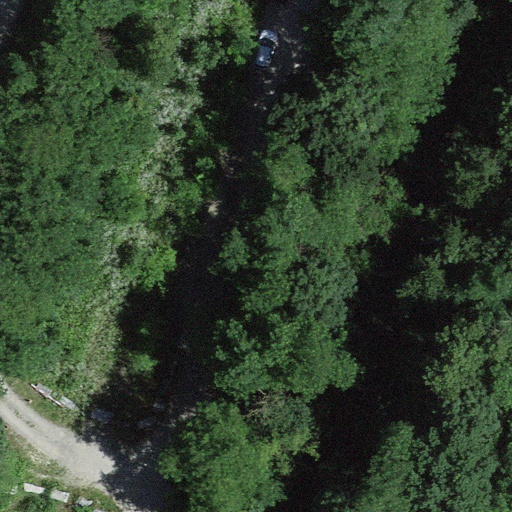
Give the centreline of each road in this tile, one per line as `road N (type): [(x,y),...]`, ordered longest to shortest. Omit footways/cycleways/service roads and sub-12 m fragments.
road 1 (track): [(298,0),(149,511)]
road 2 (track): [(157,479),(64,447),(0,404)]
road 3 (track): [(464,511),(511,361)]
